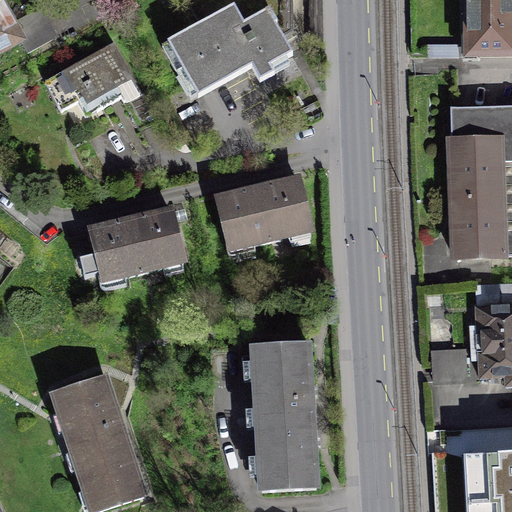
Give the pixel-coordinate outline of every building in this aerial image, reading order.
[(12,23),(0,0),(0,53),(22,41),(29,54),(56,39),(39,8),(12,23)] [(183,0),(199,28),(233,9),(244,28),(268,15),(276,29),(291,20),(284,5),(289,0),(183,0)] [(322,0),(311,0),(312,33),(295,42),(302,51),(323,39),(322,0)] [(511,0),(463,0),(464,61),(511,60),(511,0)] [(199,28),(164,47),(192,98),(249,67),(257,80),(293,60),(276,29),(268,15),(244,28),(233,9),(199,28)] [(111,48),(57,80),(79,118),(117,96),(124,110),(142,100),(111,48)] [(460,145),(453,145),(457,266),(510,264),(509,259),(511,259),(511,114),(459,117),(460,145)] [(298,183),(211,206),(226,264),(314,241),(298,183)] [(172,218),(84,237),(97,294),(185,275),(172,218)] [(511,309),(476,311),(479,385),(504,384),(505,394),(511,394),(511,309)] [(254,349),(259,430),(312,427),(307,346),(254,349)] [(466,352),(435,352),(435,380),(466,380),(466,352)] [(59,403),(92,511),(117,511),(145,503),(110,387),(59,403)] [(511,424),(447,427),(448,453),(511,450),(511,424)] [(259,430),(262,493),(316,490),(312,427),(259,430)] [(35,511),(0,432),(0,506),(2,511),(35,511)] [(511,511),(511,454),(476,456),(479,511),(511,511)]
